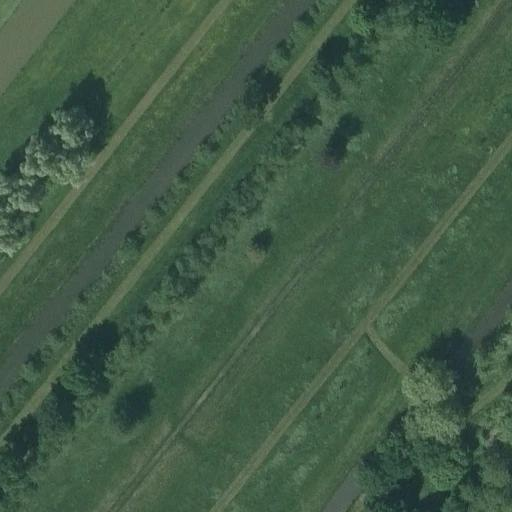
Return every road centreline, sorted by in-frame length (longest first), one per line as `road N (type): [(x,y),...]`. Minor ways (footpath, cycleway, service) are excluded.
road 1 (track): [(0,451),(358,0)]
road 2 (track): [(511,372),(466,406),(393,374),(293,511)]
road 3 (track): [(453,406),(435,453),(404,487),(362,511)]
